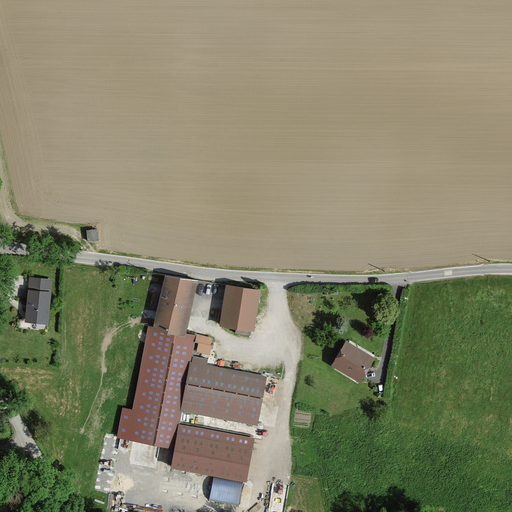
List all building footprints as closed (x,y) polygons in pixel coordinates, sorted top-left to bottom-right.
[(89,230),(90,241),(99,240),(98,229),(89,230)] [(167,275),(155,327),(180,332),(188,301),(192,302),(197,279),(192,279),(167,275)] [(31,278),(27,319),(49,322),(52,280),(31,278)] [(229,285),(223,324),(253,330),(260,290),(229,285)] [(196,342),(209,345),(211,337),(197,335),(196,342)] [(348,346),(337,363),(359,376),(370,358),(348,346)] [(192,362),(183,410),(259,425),(267,376),(192,362)] [(179,433),(173,466),(249,481),(254,447),(179,433)]
